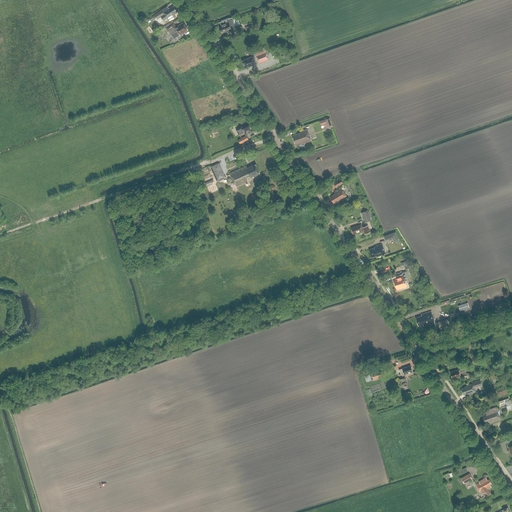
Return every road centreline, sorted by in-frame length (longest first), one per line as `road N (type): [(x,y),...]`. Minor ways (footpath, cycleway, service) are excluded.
road 1 (unclassified): [(511,487),(183,0)]
road 2 (track): [(274,137),(0,236)]
